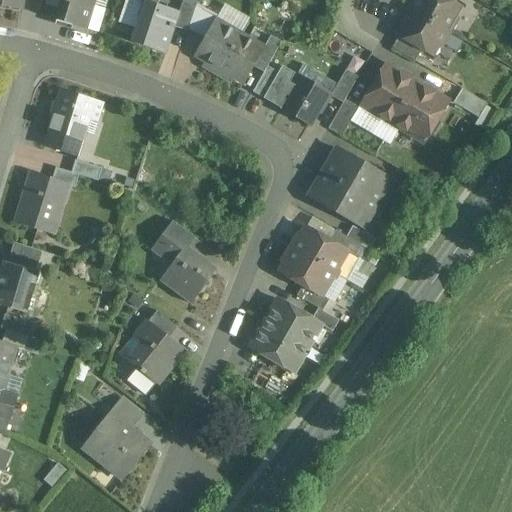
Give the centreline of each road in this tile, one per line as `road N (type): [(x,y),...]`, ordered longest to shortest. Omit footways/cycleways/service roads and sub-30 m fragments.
road 1 (residential): [(33,53),(179,95),(274,142),(285,165),(284,191),(159,511)]
road 2 (tertiary): [(258,511),(511,167)]
